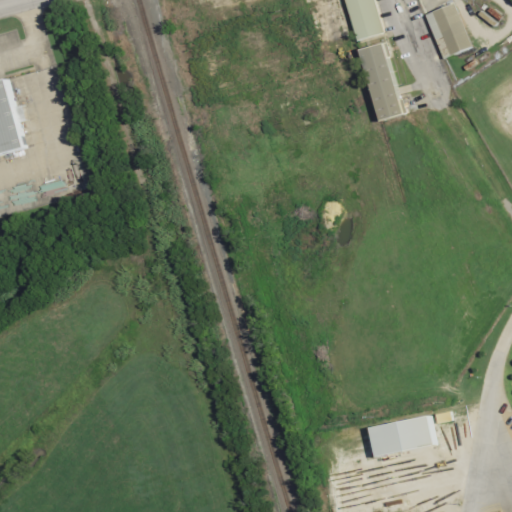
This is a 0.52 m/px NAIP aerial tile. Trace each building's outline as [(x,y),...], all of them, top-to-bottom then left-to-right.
[(381,0),(366,0),(354,2),(361,41),(388,36),(381,0)] [(479,48),(461,3),(430,16),(448,61),(479,48)] [(414,115),(393,44),(369,51),(390,122),(414,115)] [(0,80),(0,155),(23,150),(6,79),(0,80)] [(446,446),(441,417),(374,427),(379,457),(446,446)]
